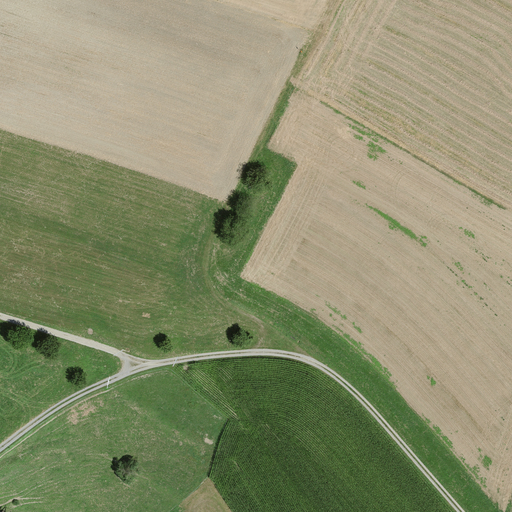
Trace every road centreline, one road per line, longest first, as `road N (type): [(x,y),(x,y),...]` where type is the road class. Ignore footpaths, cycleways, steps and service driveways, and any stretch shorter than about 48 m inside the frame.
road 1 (track): [(463,511),(311,359),(251,352),(130,371),(67,399),(0,448)]
road 2 (track): [(251,352),(260,333),(255,322),(211,290),(205,259),(334,0)]
road 3 (track): [(160,364),(0,318)]
